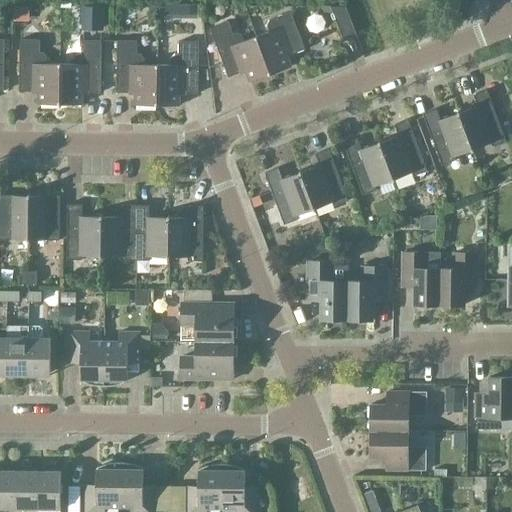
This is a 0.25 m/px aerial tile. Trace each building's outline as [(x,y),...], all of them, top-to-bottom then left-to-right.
[(345,7),(330,7),(342,37),(355,32),(345,7)] [(31,10),(12,10),(12,25),(30,26),(31,10)] [(256,36),(270,74),(291,66),(287,56),(304,49),(290,12),(269,19),(266,25),(269,32),(256,36)] [(270,74),(256,36),(243,41),(241,35),(235,32),(232,33),(228,21),(210,28),(228,77),(240,72),(240,73),(245,71),(249,82),(270,74)] [(59,104),(60,64),(46,64),(46,57),(42,52),(39,52),(39,39),(20,39),(19,91),(32,91),(32,92),(37,92),(37,103),(59,104)] [(60,64),(59,104),(82,104),(82,93),(87,93),(87,92),(100,92),(101,40),(81,40),(81,53),(78,53),(73,57),(73,64),(60,64)] [(157,105),(157,65),(143,65),(143,58),(139,53),(136,53),(136,41),(117,40),(116,92),(129,93),(134,93),(134,105),(157,105)] [(157,65),(157,105),(179,105),(179,94),(184,94),(184,93),(197,93),(198,41),(178,41),(178,54),(175,54),(171,58),(171,65),(157,65)] [(492,146),(506,141),(486,89),(473,95),(477,106),(458,112),(472,149),(490,142),(492,146)] [(472,149),(458,112),(440,119),(436,108),(422,113),(442,165),(456,160),(454,156),(472,149)] [(414,176),(427,171),(407,119),(394,124),(398,135),(379,142),(394,178),(412,171),(414,176)] [(394,178),(379,142),(361,149),(357,138),(343,143),(363,195),(376,190),(375,186),(394,178)] [(334,206),(348,200),(328,149),(315,154),(319,165),(300,172),(314,208),(332,202),(334,206)] [(314,208),(300,172),(282,179),(278,168),(264,173),(284,224),(297,219),(296,215),(314,208)] [(0,239),(28,239),(29,195),(0,194),(0,239)] [(59,240),(59,195),(29,195),(28,239),(59,240)] [(101,255),(101,216),(81,216),(82,204),(67,204),(67,259),(81,259),(81,255),(101,255)] [(134,260),(135,205),(121,205),(121,216),(101,216),(101,255),(120,256),(120,260),(134,260)] [(149,217),(149,205),(135,205),(134,260),(149,260),(149,256),(168,256),(168,217),(149,217)] [(187,261),(202,261),(203,206),(188,205),(188,217),(168,217),(168,256),(188,256),(187,261)] [(439,304),(439,268),(425,268),(425,252),(402,252),(402,278),(414,279),(414,304),(439,304)] [(439,268),(439,304),(463,305),(464,279),(476,279),(476,253),(453,253),(453,269),(439,268)] [(307,261),(307,299),(321,300),(320,319),(346,319),(347,281),(348,265),(332,265),(332,261),(307,261)] [(347,281),(346,319),(372,319),(373,300),(386,300),(387,267),(362,267),(362,281),(347,281)] [(28,284),(28,271),(19,271),(19,284),(28,284)] [(28,284),(36,284),(37,271),(28,271),(28,284)] [(500,282),(485,285),(489,306),(503,304),(500,282)] [(18,301),(19,291),(7,291),(6,301),(18,301)] [(28,301),(41,301),(41,291),(28,291),(28,301)] [(234,303),(183,303),(181,303),(180,325),(196,325),(195,341),(233,341),(234,303)] [(28,326),(20,325),(20,338),(7,338),(6,371),(5,371),(6,372),(6,373),(7,375),(8,375),(9,375),(21,375),(22,371),(27,371),(29,326),(28,326)] [(42,329),(39,326),(29,326),(27,371),(27,372),(27,373),(28,374),(29,375),(30,375),(50,376),(50,338),(42,338),(42,329)] [(103,386),(104,341),(89,341),(89,332),(68,331),(68,363),(80,363),(80,380),(84,382),(85,382),(89,383),(92,384),(95,385),(99,385),(103,386)] [(104,341),(103,386),(109,385),(115,384),(121,383),(127,380),(127,372),(139,372),(139,363),(139,332),(118,332),(118,341),(104,341)] [(233,379),(233,341),(195,341),(195,357),(180,357),(180,379),(233,379)] [(511,417),(511,377),(488,377),(488,402),(475,402),(475,429),(498,429),(499,417),(511,417)] [(370,430),(408,431),(408,415),(426,415),(426,392),(386,391),(386,404),(370,404),(370,430)] [(408,446),(408,431),(370,430),(370,457),(386,457),(386,470),(425,470),(425,446),(408,446)] [(119,507),(119,462),(117,462),(113,463),(110,463),(107,464),(104,464),(100,466),(96,468),(96,485),(84,485),(83,511),(104,511),(104,507),(119,507)] [(143,485),(143,468),(140,467),(137,466),(134,465),(131,464),(128,463),(124,463),(119,462),(119,507),(133,507),(133,511),(154,511),(155,485),(143,485)] [(221,508),(221,464),(218,464),(214,464),(209,465),(203,467),(198,469),(198,486),(186,486),(185,511),(206,511),(207,508),(221,508)] [(245,486),(245,470),(241,468),(238,467),(233,465),(230,464),(226,464),(221,464),(221,508),(235,508),(235,511),(256,511),(257,487),(245,486)] [(13,471),(12,471),(1,471),(1,475),(0,474),(0,508),(16,508),(17,475),(17,474),(17,473),(16,472),(14,471),(13,471)] [(35,471),(34,471),(23,471),(22,475),(17,475),(16,508),(38,509),(38,475),(39,475),(39,474),(38,473),(37,472),(37,471),(36,471),(35,471)] [(38,475),(38,509),(60,509),(60,471),(44,471),(44,475),(39,475),(38,475)]
